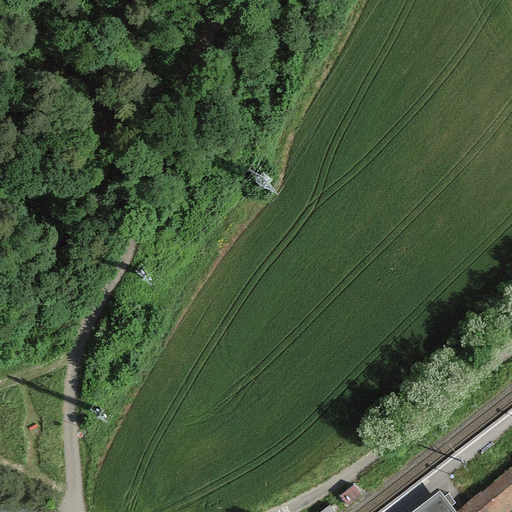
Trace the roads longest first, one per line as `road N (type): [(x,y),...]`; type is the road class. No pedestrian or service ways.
road 1 (unclassified): [(73,511),(79,352),(139,233),(170,132),(211,30),(232,0)]
road 2 (track): [(284,511),(511,350)]
